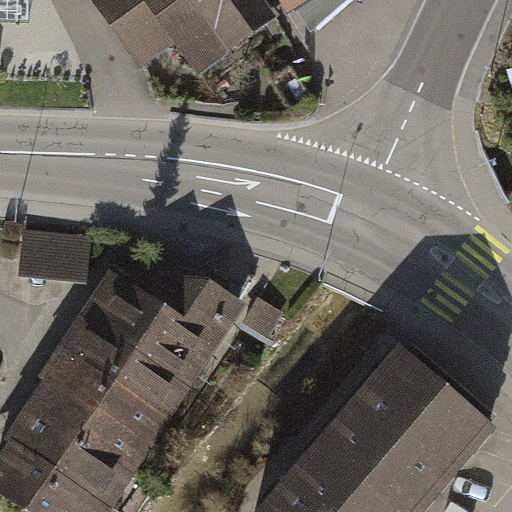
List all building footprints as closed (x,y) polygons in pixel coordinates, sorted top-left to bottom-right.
[(87,0),(143,77),(175,54),(205,96),(277,44),(245,0),(87,0)] [(283,0),(292,15),(316,0),(283,0)] [(93,235),(25,231),(22,279),(90,283),(93,235)] [(114,278),(89,317),(195,386),(247,307),(210,283),(114,278)] [(287,314),(260,299),(245,325),(272,341),(287,314)] [(173,421),(195,386),(89,317),(66,351),(173,421)] [(138,475),(173,421),(66,351),(45,384),(73,402),(59,424),(138,475)] [(436,511),(503,435),(408,353),(270,511),(436,511)] [(73,402),(45,384),(30,406),(32,407),(59,424),(73,402)] [(114,511),(115,511),(138,475),(59,424),(32,407),(9,442),(14,445),(114,511)] [(0,499),(19,511),(114,511),(14,445),(0,465),(0,499)]
